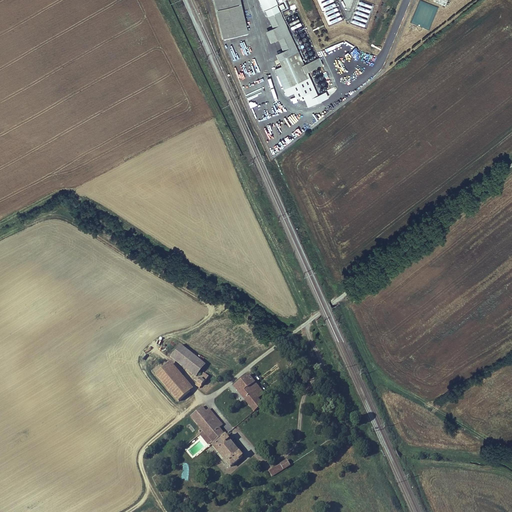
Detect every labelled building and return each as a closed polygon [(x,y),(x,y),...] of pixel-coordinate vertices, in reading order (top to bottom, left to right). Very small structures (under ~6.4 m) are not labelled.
[(213,0),(223,39),(249,33),(240,0),(213,0)] [(275,0),(258,0),(264,11),(265,10),(277,5),(278,5),(275,0)] [(277,5),(265,10),(272,28),(285,22),(277,5)] [(299,51),(285,22),(272,28),(264,31),(270,44),(279,40),(284,51),(276,55),(279,60),(299,51)] [(305,65),(299,51),(279,60),(281,66),(275,69),(286,96),(294,93),(296,99),(303,96),(308,108),(328,98),(326,92),(318,95),(308,73),(323,65),(320,58),(305,65)] [(171,356),(198,377),(195,381),(197,382),(195,385),(200,389),(210,377),(205,373),(202,377),(200,374),(207,365),(181,344),(171,356)] [(167,364),(156,373),(180,402),(191,392),(167,364)] [(265,395),(248,375),(234,387),(255,412),(263,406),(258,401),(265,395)] [(203,408),(192,416),(204,430),(199,434),(208,444),(210,443),(212,445),(225,435),(220,428),(223,426),(209,410),(206,412),(203,408)] [(227,436),(214,446),(231,467),(243,457),(227,436)] [(291,465),(288,460),(269,472),(273,477),(291,465)]
